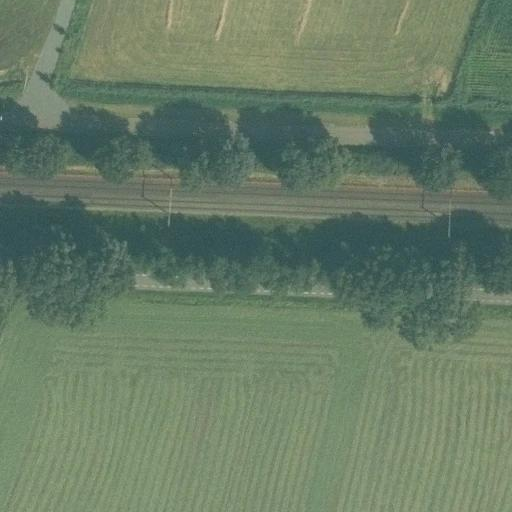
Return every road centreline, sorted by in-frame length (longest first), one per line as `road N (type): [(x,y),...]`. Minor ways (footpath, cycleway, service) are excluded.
road 1 (tertiary): [(511,295),(0,276)]
road 2 (unclassified): [(511,141),(0,124)]
